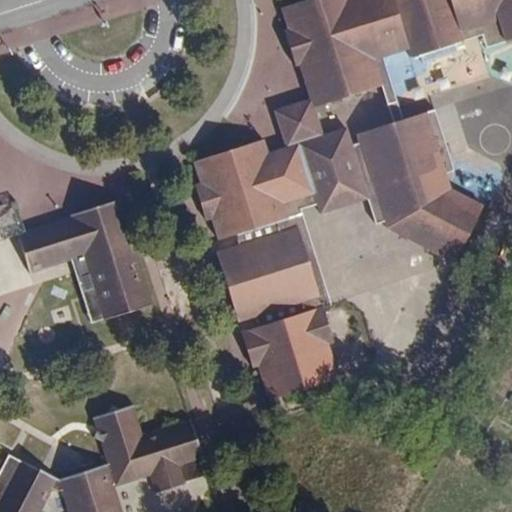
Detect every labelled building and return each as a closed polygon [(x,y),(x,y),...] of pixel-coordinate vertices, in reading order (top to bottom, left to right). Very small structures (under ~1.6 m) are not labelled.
[(498,19),(506,41),(511,38),(511,0),(300,0),(281,6),(288,29),(300,26),(302,34),(310,31),(315,48),(307,50),(310,59),(299,63),(310,98),(313,107),(343,98),(346,92),(352,95),(382,85),(373,59),(383,56),(408,48),(412,57),(419,54),(423,62),(458,52),(456,43),(464,41),(460,31),(498,19)] [(460,31),(464,41),(479,36),(482,35),(486,47),(506,41),(498,19),(460,31)] [(296,64),(299,63),(310,59),(307,50),(315,48),(310,31),(302,34),(300,26),(288,29),(285,31),(296,64)] [(403,120),(383,56),(373,59),(382,85),(395,123),(391,124),(394,131),(428,121),(444,170),(449,172),(455,170),(435,110),(403,120)] [(274,108),(285,145),(322,134),(313,107),(310,98),(274,108)] [(235,234),(277,220),(289,217),(283,200),(313,191),(316,202),(319,211),(366,196),(364,189),(374,186),(384,220),(386,227),(454,262),(482,205),(450,189),(444,170),(428,121),(394,131),(391,124),(357,134),(359,143),(351,145),(346,128),(323,135),(322,134),(285,145),(267,150),(263,139),(193,161),(200,182),(194,183),(199,197),(204,201),(202,208),(206,219),(211,216),(218,239),(235,234)] [(375,223),(384,220),(374,186),(364,189),(366,196),(375,223)] [(323,306),(332,303),(301,207),(316,202),(313,191),(283,200),(289,217),(277,220),(281,231),(296,226),(318,295),(259,313),(263,325),(323,306)] [(29,270),(66,258),(85,252),(105,318),(105,320),(152,305),(118,198),(73,212),(75,217),(26,232),(18,235),(29,270)] [(0,240),(18,235),(26,232),(15,199),(0,203),(0,240)] [(238,245),(281,231),(277,220),(235,234),(238,245)] [(281,231),(238,245),(237,245),(216,252),(238,320),(259,313),(318,295),(296,226),(281,231)] [(85,252),(66,258),(87,324),(105,318),(85,252)] [(339,378),(328,342),(334,340),(323,306),(263,325),(241,332),(251,365),(258,363),(270,400),(339,378)] [(95,415),(99,427),(94,438),(104,442),(110,461),(93,467),(90,461),(70,468),(73,474),(59,478),(69,511),(120,511),(113,488),(152,476),(158,496),(185,488),(179,467),(202,459),(190,421),(142,436),(131,404),(118,409),(110,404),(107,412),(95,415)] [(0,508),(26,462),(13,455),(0,478),(0,508)] [(209,480),(202,459),(179,467),(185,488),(209,480)] [(40,511),(59,478),(27,460),(26,462),(0,508),(0,511),(40,511)]
